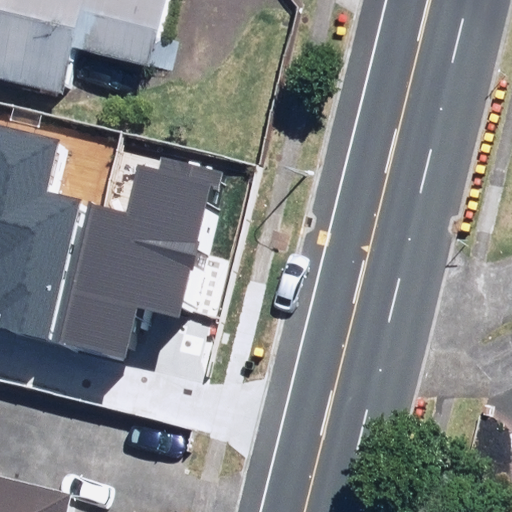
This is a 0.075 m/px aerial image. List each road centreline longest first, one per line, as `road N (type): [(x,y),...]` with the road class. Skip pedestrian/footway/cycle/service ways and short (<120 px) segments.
road 1 (secondary): [(434,0),(349,345)]
road 2 (residential): [(349,345),(511,279)]
road 3 (secondary): [(349,345),(306,511)]
